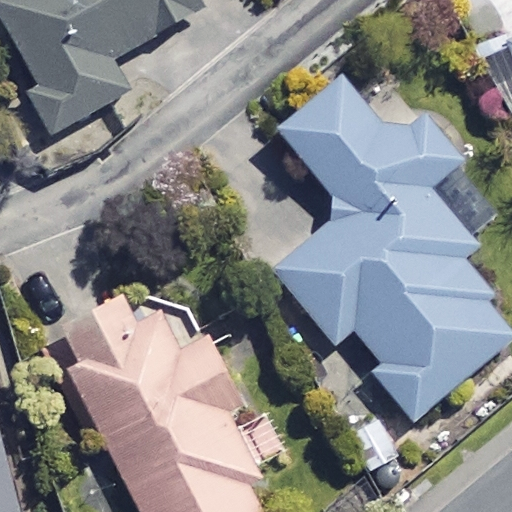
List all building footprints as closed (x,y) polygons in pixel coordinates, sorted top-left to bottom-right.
[(191,9),(185,0),(0,0),(0,33),(50,128),(120,91),(102,57),(191,9)] [(511,43),(502,48),(511,71),(511,43)] [(511,334),(448,256),(498,215),(413,110),(384,134),(337,76),(273,128),(339,210),(268,268),(329,344),(350,327),(377,362),(367,369),(406,418),(511,334)] [(130,332),(112,297),(42,334),(134,511),(255,511),(237,476),(263,462),(181,305),(130,332)] [(0,511),(19,511),(0,442),(0,511)]
